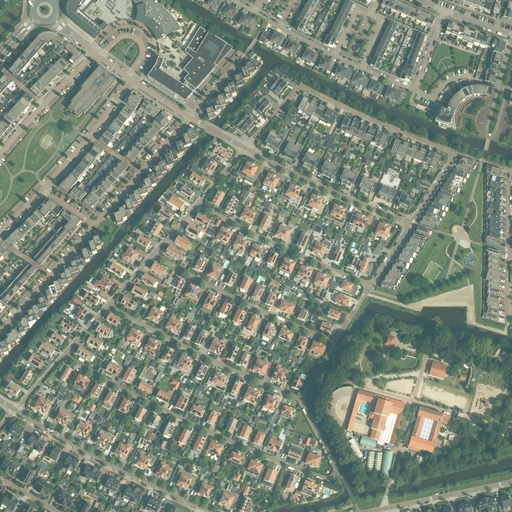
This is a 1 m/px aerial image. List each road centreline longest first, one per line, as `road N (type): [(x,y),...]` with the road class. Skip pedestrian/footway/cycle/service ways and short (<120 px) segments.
road 1 (residential): [(63,354),(228,441),(324,478),(334,474),(299,398),(108,304)]
road 2 (residential): [(155,252),(337,341),(371,285)]
road 3 (residential): [(452,150),(301,87),(245,149)]
road 4 (residential): [(15,410),(203,510)]
road 5 (residential): [(371,285),(197,204)]
road 6 (residential): [(407,222),(245,149)]
road 7 (residential): [(376,511),(511,481)]
road 8 (residential): [(95,54),(0,154)]
